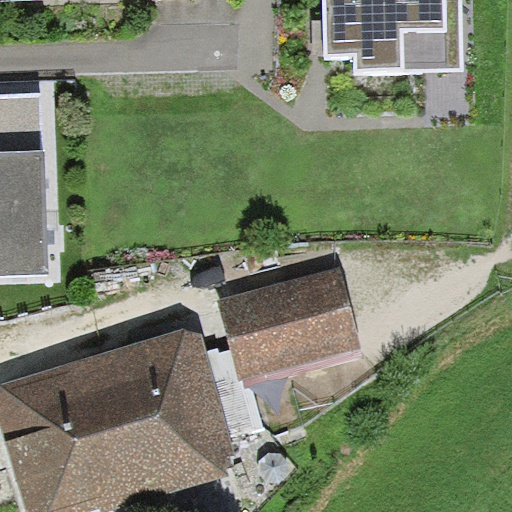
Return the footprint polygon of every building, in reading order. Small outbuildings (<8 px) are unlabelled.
[(323,0),(326,58),(358,57),(359,72),(464,69),(461,0),(323,0)] [(0,100),(0,160),(41,159),(39,100),(0,100)] [(0,281),(44,280),(41,159),(0,160),(0,281)] [(339,266),(220,301),(244,384),(363,349),(339,266)] [(157,338),(4,383),(0,401),(0,415),(27,511),(90,511),(239,468),(202,336),(184,330),(157,338)]
